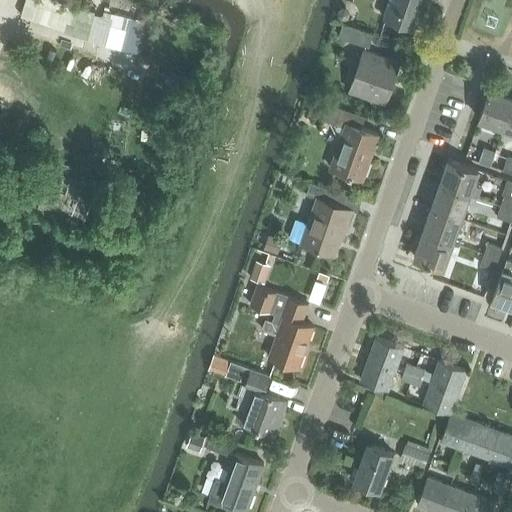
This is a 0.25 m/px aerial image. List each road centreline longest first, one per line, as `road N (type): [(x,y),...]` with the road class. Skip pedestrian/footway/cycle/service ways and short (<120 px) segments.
road 1 (residential): [(361,295),(461,0)]
road 2 (residential): [(292,493),(361,295)]
road 3 (residential): [(511,349),(361,295)]
